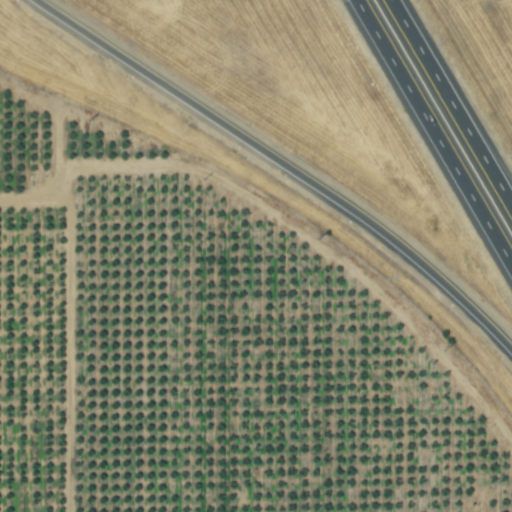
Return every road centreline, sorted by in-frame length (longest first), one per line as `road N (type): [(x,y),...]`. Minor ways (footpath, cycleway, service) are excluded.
road 1 (trunk): [(36,0),(368,221),(511,351)]
road 2 (trunk): [(355,0),(511,267)]
road 3 (trunk): [(511,207),(390,0)]
